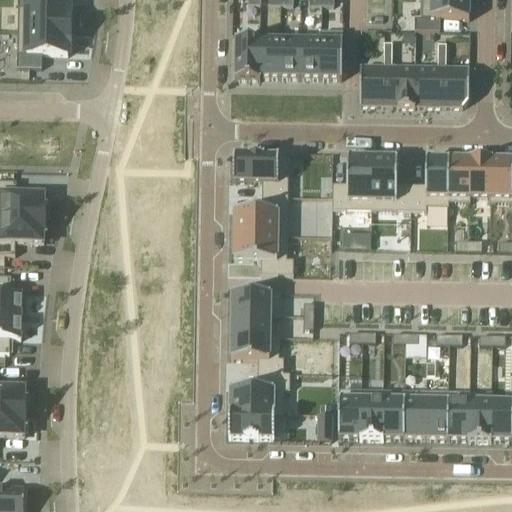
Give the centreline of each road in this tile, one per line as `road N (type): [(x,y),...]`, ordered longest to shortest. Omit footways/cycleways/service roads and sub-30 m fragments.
road 1 (residential): [(210,131),(205,463),(511,465)]
road 2 (residential): [(109,115),(73,337),(75,511)]
road 3 (residential): [(210,131),(485,138)]
road 4 (residential): [(487,0),(485,138)]
road 5 (residential): [(209,0),(210,131)]
